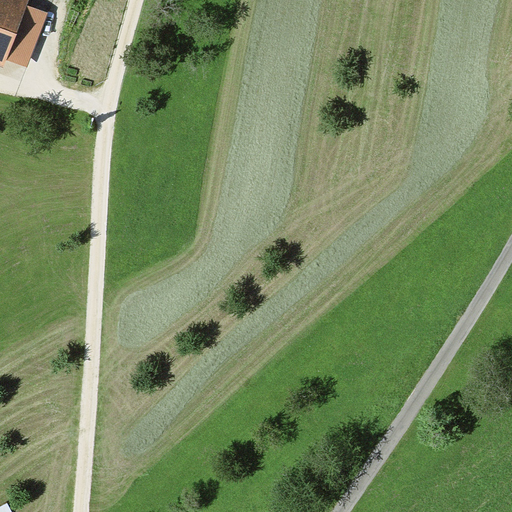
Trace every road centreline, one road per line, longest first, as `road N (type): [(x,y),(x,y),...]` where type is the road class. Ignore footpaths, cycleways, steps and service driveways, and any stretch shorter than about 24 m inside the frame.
road 1 (residential): [(80,511),(108,96)]
road 2 (residential): [(339,511),(511,244)]
